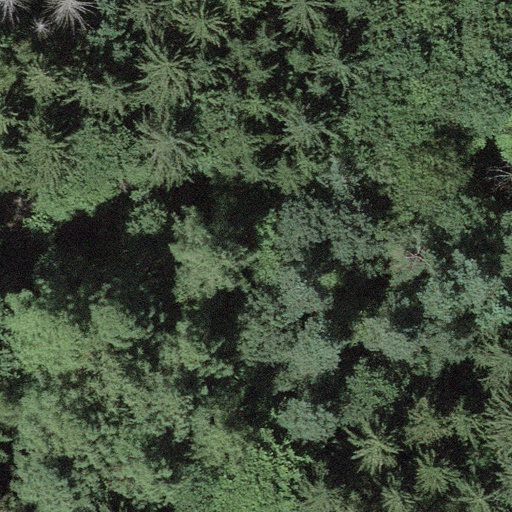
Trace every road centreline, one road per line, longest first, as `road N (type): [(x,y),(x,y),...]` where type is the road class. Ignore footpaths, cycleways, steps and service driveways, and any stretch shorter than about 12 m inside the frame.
road 1 (track): [(0,197),(511,234)]
road 2 (track): [(0,294),(92,207)]
